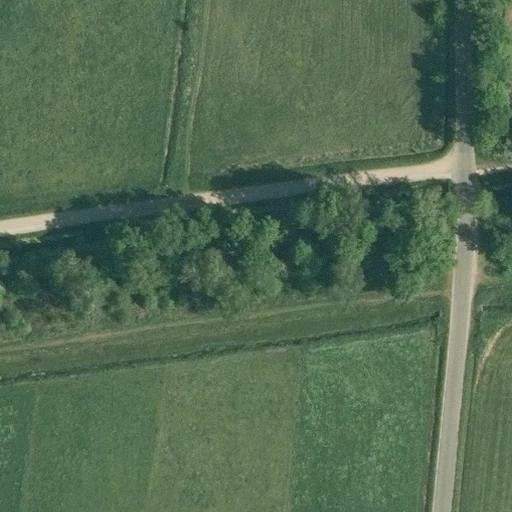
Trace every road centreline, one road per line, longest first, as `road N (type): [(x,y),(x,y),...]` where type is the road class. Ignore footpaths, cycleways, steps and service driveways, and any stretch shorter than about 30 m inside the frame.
road 1 (unclassified): [(441,511),(466,223),(463,0)]
road 2 (track): [(156,203),(464,165)]
road 3 (track): [(0,224),(156,203)]
